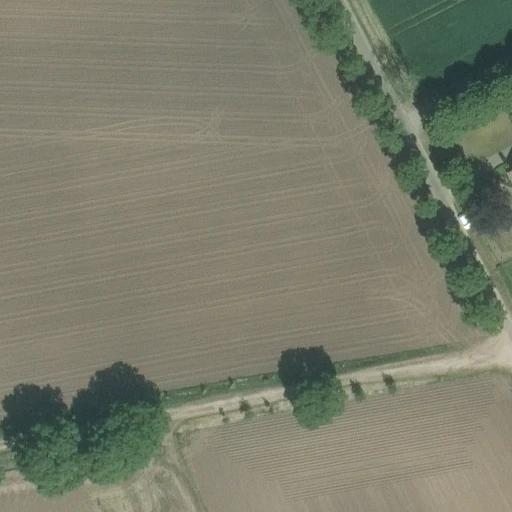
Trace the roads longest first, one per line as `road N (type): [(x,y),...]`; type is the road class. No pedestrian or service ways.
road 1 (track): [(511,353),(0,447)]
road 2 (unclassified): [(511,335),(336,0)]
